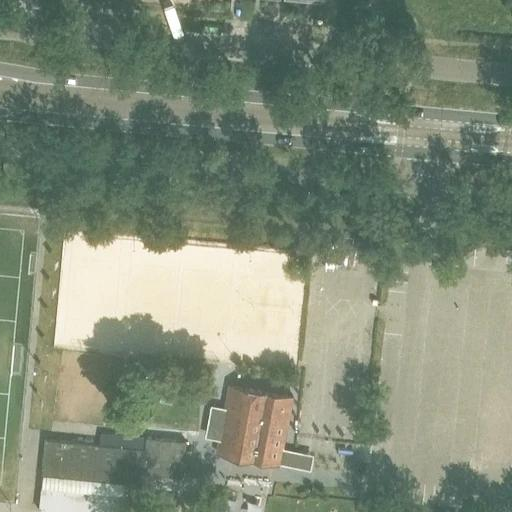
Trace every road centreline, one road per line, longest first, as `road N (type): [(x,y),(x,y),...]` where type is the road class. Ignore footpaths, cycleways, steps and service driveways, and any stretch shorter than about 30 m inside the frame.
road 1 (secondary): [(511,121),(0,69)]
road 2 (unclassified): [(511,75),(0,26)]
road 3 (secondary): [(0,115),(511,162)]
road 4 (unclassified): [(0,146),(432,187)]
